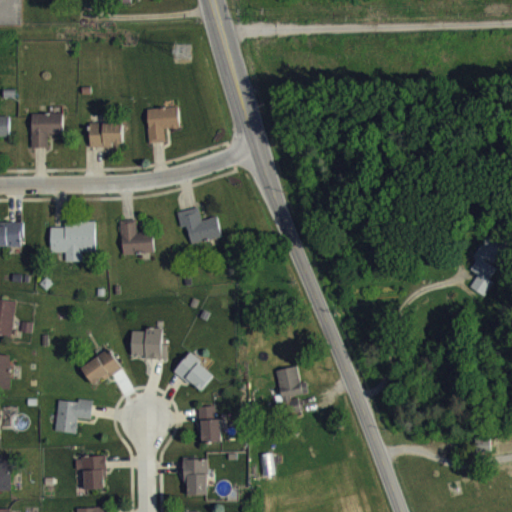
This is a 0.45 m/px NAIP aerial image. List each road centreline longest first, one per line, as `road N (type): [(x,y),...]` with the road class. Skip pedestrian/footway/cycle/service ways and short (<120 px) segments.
road 1 (tertiary): [(211,0),(255,148),(400,511)]
road 2 (residential): [(0,184),(135,181),(255,148)]
